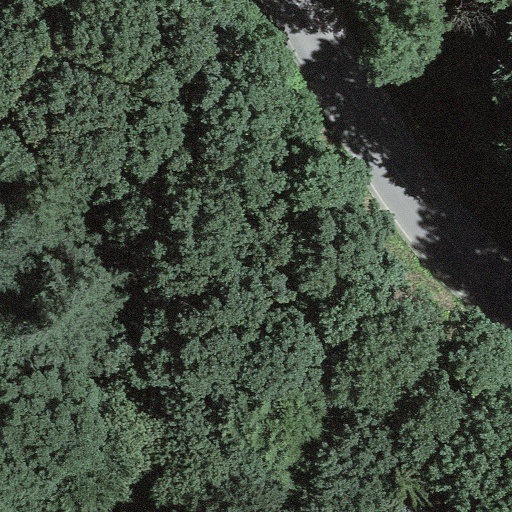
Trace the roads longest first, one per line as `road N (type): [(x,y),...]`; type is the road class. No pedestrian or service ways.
road 1 (track): [(505,511),(272,443),(0,309)]
road 2 (tertiary): [(292,0),(416,206),(511,302)]
